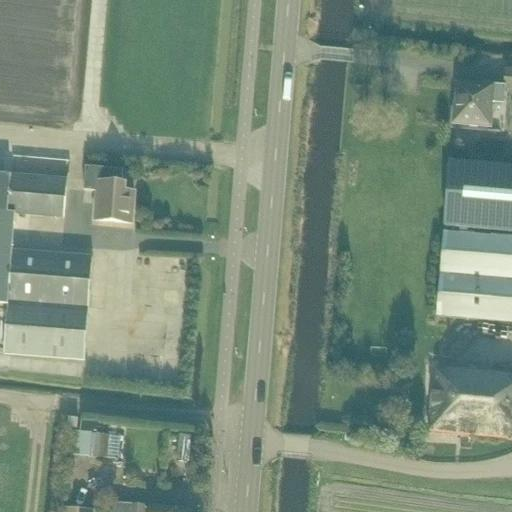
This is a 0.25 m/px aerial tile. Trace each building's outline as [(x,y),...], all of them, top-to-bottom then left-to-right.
[(511,90),(511,70),(507,70),(505,88),(458,84),(458,85),(460,86),(458,105),(456,104),(454,124),(491,127),(491,126),(488,126),(490,113),(492,114),(493,103),(504,104),(505,90),(511,90)] [(511,169),(452,164),(446,228),(511,234),(511,239),(446,233),(438,318),(511,324),(511,169)] [(122,194),(124,172),(87,169),(85,193),(99,194),(97,222),(133,225),(136,195),(122,194)] [(0,303),(10,304),(14,253),(17,216),(65,220),(68,181),(67,181),(68,179),(63,178),(63,181),(5,176),(0,175),(0,303)] [(10,304),(5,355),(84,361),(92,260),(14,253),(10,304)] [(511,375),(439,369),(437,387),(433,387),(430,433),(511,440),(511,375)] [(77,430),(78,420),(68,419),(67,429),(77,430)] [(189,429),(185,454),(196,456),(200,431),(189,429)] [(111,436),(92,435),(90,457),(109,459),(111,436)] [(75,464),(63,463),(58,499),(70,500),(75,464)]
